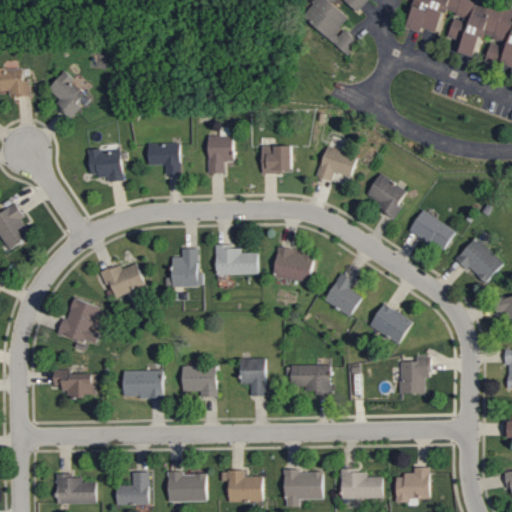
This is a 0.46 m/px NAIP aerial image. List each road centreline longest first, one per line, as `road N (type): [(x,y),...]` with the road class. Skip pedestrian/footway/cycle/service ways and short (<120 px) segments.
road 1 (residential): [(478,511),(469,475),(470,344),(455,308),(332,221),(287,209),(149,213),(85,237),(53,267),(20,348),(22,511)]
road 2 (residential): [(21,437),(471,430)]
road 3 (residential): [(511,151),(437,141),(368,107)]
road 4 (residential): [(387,50),(511,97)]
